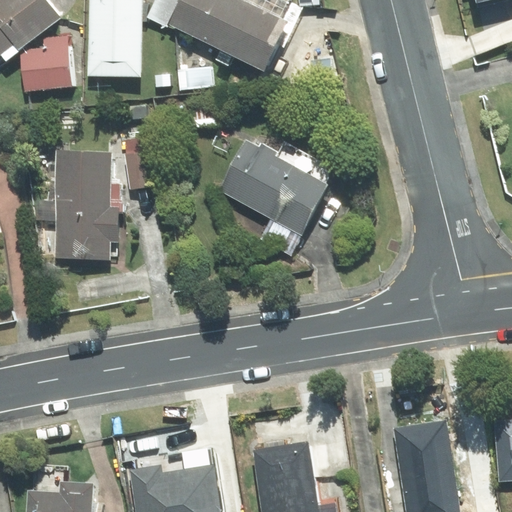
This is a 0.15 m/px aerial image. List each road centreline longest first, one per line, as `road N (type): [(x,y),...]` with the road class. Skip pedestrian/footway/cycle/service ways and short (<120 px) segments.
road 1 (residential): [(470,313),(0,391)]
road 2 (residential): [(390,0),(470,313)]
